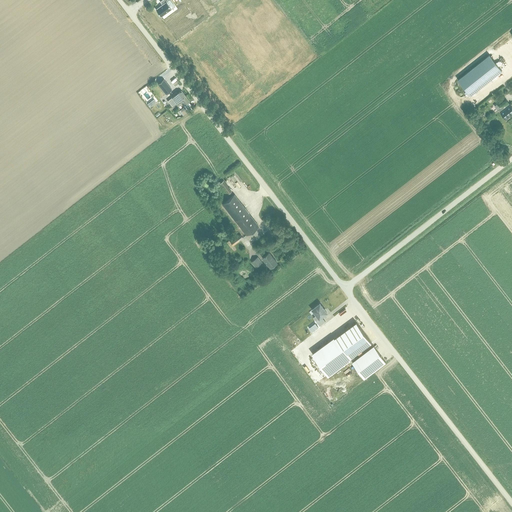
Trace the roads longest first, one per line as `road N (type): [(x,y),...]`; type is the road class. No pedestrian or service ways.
road 1 (tertiary): [(344,288),(118,0)]
road 2 (tertiary): [(511,503),(344,288)]
road 3 (unclassified): [(344,288),(511,158)]
